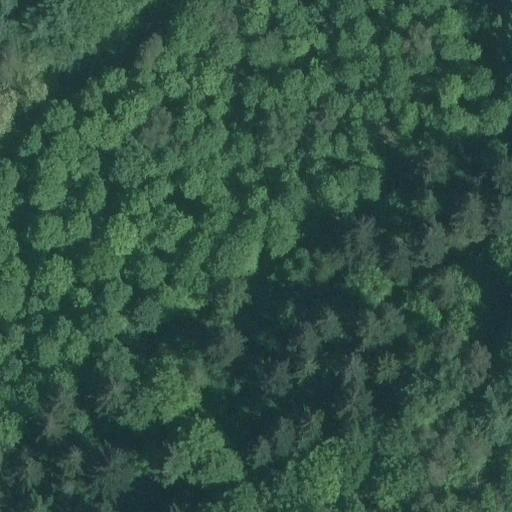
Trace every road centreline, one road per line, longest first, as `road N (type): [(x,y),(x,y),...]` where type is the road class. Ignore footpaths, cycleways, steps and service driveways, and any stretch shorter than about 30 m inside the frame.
road 1 (track): [(0,142),(189,0)]
road 2 (track): [(430,0),(511,141)]
